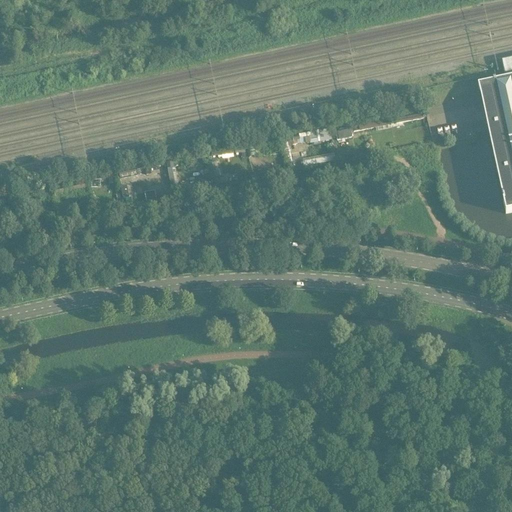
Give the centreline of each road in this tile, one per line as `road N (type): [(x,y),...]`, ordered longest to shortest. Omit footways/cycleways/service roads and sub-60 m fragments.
road 1 (trunk): [(0,318),(233,280),(414,291),(511,314)]
road 2 (trunk): [(511,285),(378,257),(264,247),(176,248),(0,278)]
